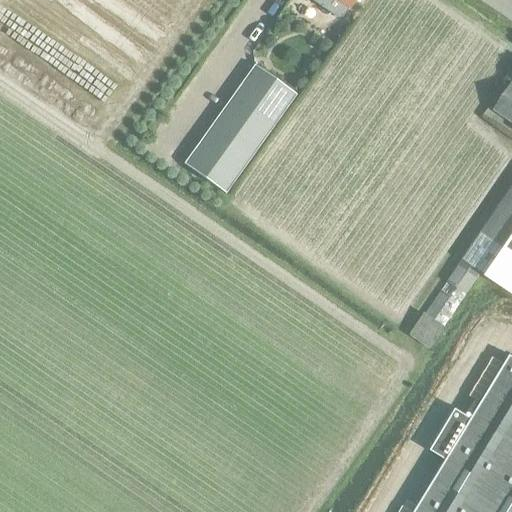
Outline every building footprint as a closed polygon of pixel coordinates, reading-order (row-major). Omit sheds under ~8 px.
[(311,0),(338,19),(343,18),(355,0),(311,0)] [(255,66),(185,165),(227,195),(297,96),(255,66)] [(511,116),(511,86),(498,107),(511,116)] [(485,274),(511,291),(511,192),(417,337),(436,349),(485,274)] [(432,449),(449,460),(417,511),(511,511),(511,356),(474,419),(457,408),(432,449)]
